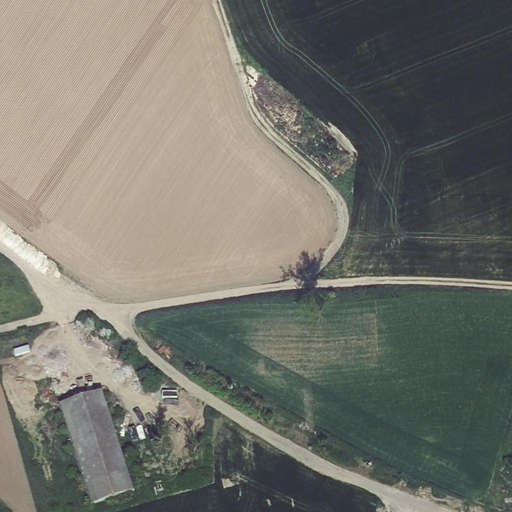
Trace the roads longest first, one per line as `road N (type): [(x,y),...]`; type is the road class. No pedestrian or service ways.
road 1 (track): [(441,511),(363,483),(234,415),(0,243)]
road 2 (track): [(0,331),(94,307),(246,291),(373,282),(511,286)]
